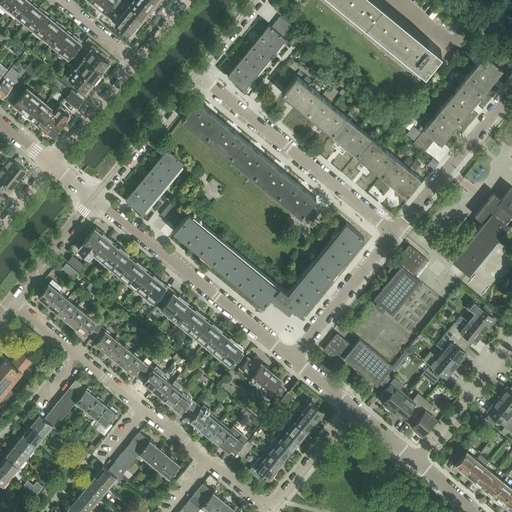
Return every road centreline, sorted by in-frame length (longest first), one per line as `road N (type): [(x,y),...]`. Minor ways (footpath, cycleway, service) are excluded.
road 1 (residential): [(94,199),(290,360)]
road 2 (residential): [(393,234),(198,75)]
road 3 (residential): [(393,234),(511,91)]
road 4 (residential): [(290,360),(393,234)]
road 5 (residential): [(94,199),(198,75)]
road 6 (residential): [(415,462),(511,340)]
road 7 (residential): [(135,62),(52,164)]
road 8 (residential): [(10,300),(94,199)]
road 9 (residential): [(269,508),(350,408)]
